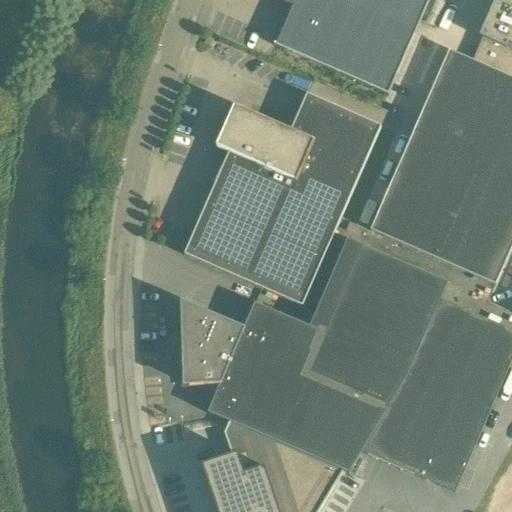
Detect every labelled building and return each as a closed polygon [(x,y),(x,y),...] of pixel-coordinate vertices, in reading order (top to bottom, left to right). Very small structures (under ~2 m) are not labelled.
[(276,0),(293,7),(275,47),(388,96),(429,0),(276,0)] [(448,52),(370,232),(495,286),(511,246),(511,0),(498,0),(497,4),(494,3),(479,38),(482,39),(472,62),(448,52)] [(228,155),(183,256),(302,308),(381,128),(306,95),(290,132),(233,107),(215,149),(228,155)] [(229,423),(343,472),(349,475),(361,454),(455,494),(511,360),(511,332),(440,302),(447,284),(361,248),(324,335),(254,305),(244,329),(180,302),(182,375),(185,375),(186,387),(189,387),(219,387),(207,414),(229,423)] [(318,511),(343,472),(229,423),(224,434),(231,457),(201,467),(216,511),(318,511)]
